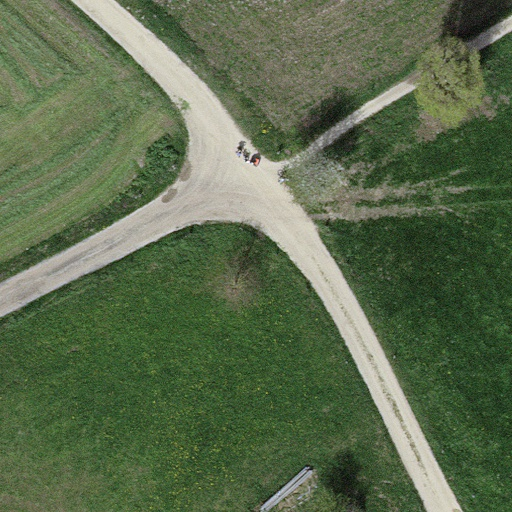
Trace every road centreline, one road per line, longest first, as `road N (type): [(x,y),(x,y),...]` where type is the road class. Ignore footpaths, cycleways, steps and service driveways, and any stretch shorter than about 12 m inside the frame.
road 1 (track): [(252,180),(438,511)]
road 2 (track): [(252,180),(511,34)]
road 3 (track): [(84,0),(181,88),(252,180)]
